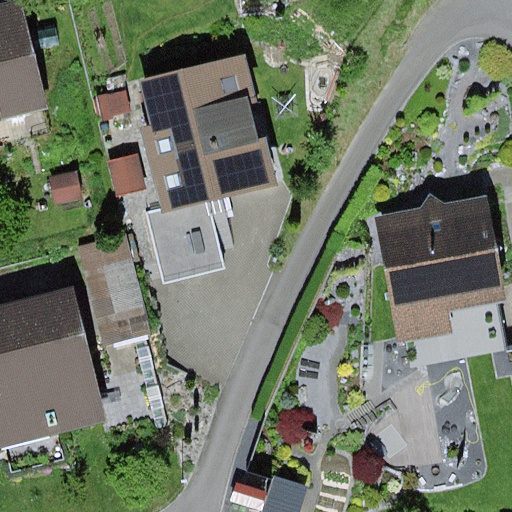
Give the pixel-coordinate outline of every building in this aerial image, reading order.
[(18,2),(0,6),(0,118),(44,107),(18,2)] [(54,28),(36,33),(40,50),(58,46),(54,28)] [(244,57),(142,82),(153,126),(141,129),(161,212),(206,201),(275,185),(244,57)] [(125,93),(98,100),(103,120),(131,114),(125,93)] [(137,156),(109,163),(118,196),(146,189),(137,156)] [(77,174),(50,179),(55,205),(82,199),(77,174)] [(376,219),(404,373),(467,362),(511,353),(511,338),(486,199),(445,206),(430,196),(420,211),(376,219)] [(223,268),(206,201),(161,212),(147,216),(165,284),(223,268)] [(125,234),(78,246),(103,345),(150,333),(125,234)] [(69,292),(0,310),(0,436),(3,446),(104,418),(69,292)] [(511,353),(467,362),(486,459),(511,453),(511,353)] [(275,478),(264,511),(299,511),(307,488),(275,478)] [(237,484),(231,502),(257,511),(263,493),(237,484)]
